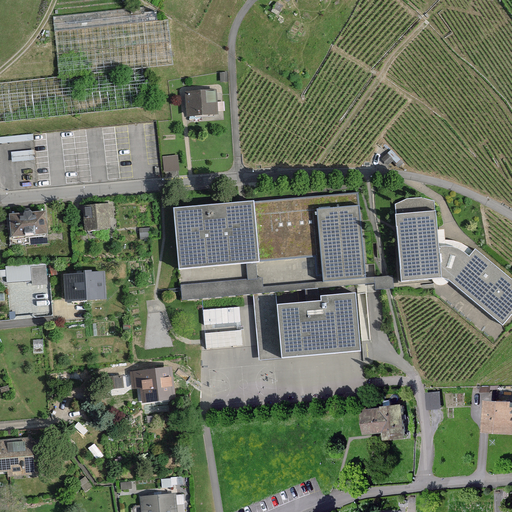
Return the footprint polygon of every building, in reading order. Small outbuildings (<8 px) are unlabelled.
[(54,25),(145,16),(144,13),(144,7),(53,17),(54,25)] [(145,16),(54,25),(55,32),(158,21),(157,11),(144,13),(145,16)] [(60,77),(149,68),(173,65),(168,20),(158,21),(55,32),(60,77)] [(0,122),(153,107),(149,68),(60,77),(0,83),(0,122)] [(218,88),(186,90),(187,116),(219,114),(218,88)] [(163,156),(165,171),(180,169),(178,154),(163,156)] [(317,197),(174,208),(180,289),(366,275),(360,205),(318,209),(317,197)] [(115,204),(86,208),(89,232),(119,228),(115,204)] [(48,211),(13,213),(14,235),(49,233),(48,211)] [(438,211),(397,214),(400,283),(445,279),(504,327),(511,316),(511,278),(476,247),(470,255),(456,244),(439,242),(438,211)] [(7,263),(7,280),(34,281),(33,285),(47,285),(48,264),(7,263)] [(106,277),(68,278),(69,301),(107,300),(106,277)] [(325,302),(281,305),(285,361),(367,356),(366,344),(375,343),(371,292),(325,296),(325,302)] [(204,323),(243,323),(243,307),(204,307),(204,323)] [(172,369),(134,373),(138,405),(176,400),(172,369)] [(429,407),(442,407),(442,390),(428,391),(429,407)] [(511,400),(490,399),(488,434),(511,435),(511,400)] [(371,409),(368,410),(370,435),(385,433),(386,440),(407,437),(403,406),(371,409)] [(33,438),(0,440),(0,479),(36,476),(33,438)] [(177,511),(177,494),(142,497),(143,511),(177,511)]
